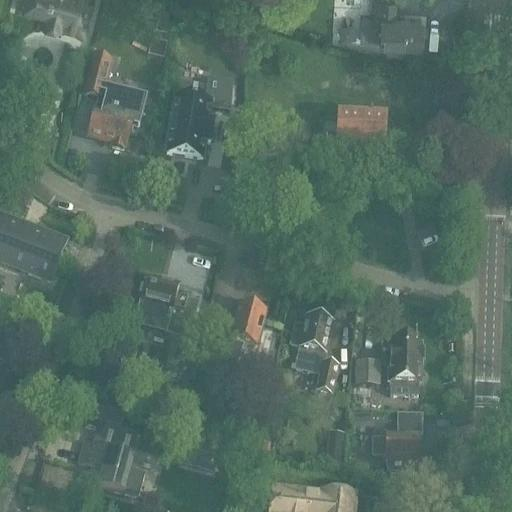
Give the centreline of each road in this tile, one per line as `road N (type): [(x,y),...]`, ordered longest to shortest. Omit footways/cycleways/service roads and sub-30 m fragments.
road 1 (residential): [(111,211),(488,297)]
road 2 (residential): [(0,511),(111,211)]
road 3 (tertiary): [(488,297),(501,0)]
road 4 (tertiary): [(480,511),(488,297)]
road 5 (residential): [(0,144),(111,211)]
